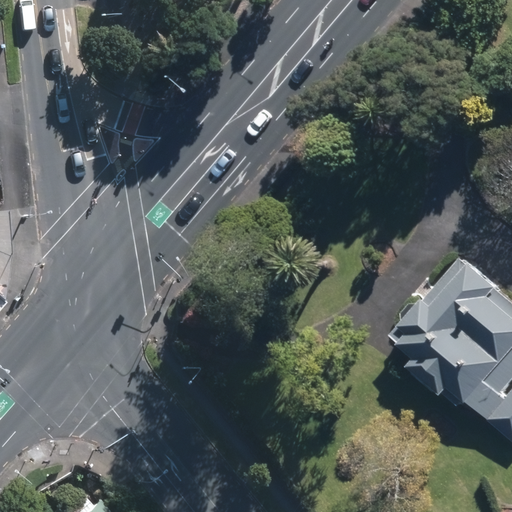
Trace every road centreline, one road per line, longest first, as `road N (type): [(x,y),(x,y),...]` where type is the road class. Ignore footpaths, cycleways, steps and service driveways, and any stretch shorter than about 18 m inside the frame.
road 1 (secondary): [(92,298),(125,395),(220,511)]
road 2 (secondary): [(247,113),(92,298)]
road 3 (secondary): [(52,66),(92,298)]
road 4 (secondary): [(52,66),(108,102),(155,117),(247,113)]
road 5 (secondary): [(344,0),(247,113)]
road 6 (secondary): [(92,298),(0,405)]
